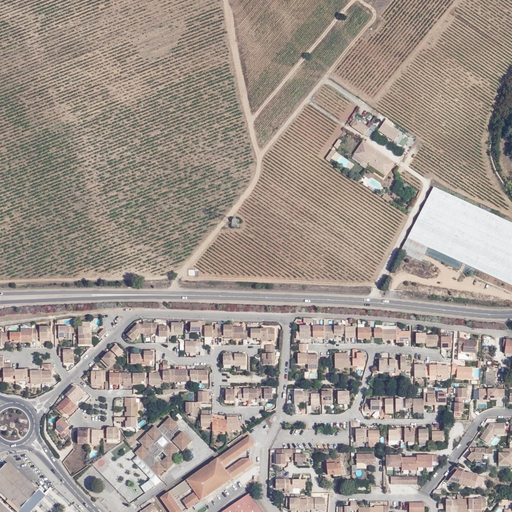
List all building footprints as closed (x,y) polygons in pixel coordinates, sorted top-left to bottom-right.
[(370,129),(358,121),(353,127),(366,135),(370,129)] [(401,133),(385,123),(380,130),(395,141),(401,133)] [(355,155),(369,164),(382,173),(385,167),(390,170),(394,163),(390,160),(389,162),(385,160),(387,158),(378,152),(364,142),(355,155)] [(511,223),(434,187),(408,238),(428,247),(436,251),(434,254),(452,262),(454,259),(479,271),(511,285),(511,223)] [(394,200),(386,194),(383,198),(392,204),(394,200)] [(401,252),(421,261),(428,247),(408,238),(401,252)] [(296,339),(300,339),(312,339),(312,338),(312,327),(312,319),(303,318),(303,326),(299,326),(299,332),(296,332),(296,339)] [(78,326),(78,334),(91,334),(91,330),(89,330),(89,322),(79,322),(79,326),(78,326)] [(170,322),(170,326),(167,326),(167,334),(174,334),(174,332),(181,332),(181,323),(170,322)] [(151,333),(151,332),(154,332),(154,323),(142,323),(142,324),(142,332),(142,333),(151,333)] [(158,332),(158,336),(167,336),(167,334),(167,326),(158,326),(158,323),(154,323),(154,332),(158,332)] [(199,323),(189,323),(189,331),(199,331),(199,333),(204,333),(204,326),(199,326),(199,323)] [(139,335),(139,333),(142,332),(142,324),(136,324),(127,334),(132,339),(136,335),(137,337),(139,335)] [(231,327),(231,325),(223,325),(223,328),(223,335),(231,336),(231,327)] [(47,338),(50,338),(50,326),(39,327),(39,329),(35,329),(36,338),(39,338),(39,343),(44,342),(44,340),(47,340),(47,338)] [(65,334),(69,334),(69,326),(54,326),(54,336),(58,335),(58,337),(65,337),(65,334)] [(212,329),(212,326),(204,326),(204,333),(204,336),(212,336),(212,329)] [(369,338),(369,330),(369,329),(364,329),(364,326),(356,326),(356,329),(356,340),(365,340),(365,341),(369,341),(369,338)] [(242,340),(246,340),(246,331),(242,331),(242,327),(231,327),(231,336),(231,339),(242,339),(242,340)] [(273,338),(273,327),(260,327),(260,328),(260,336),(260,338),(273,338)] [(317,337),(323,337),(323,327),(312,327),(312,338),(316,338),(317,337)] [(333,339),(333,335),(333,327),(323,327),(323,337),(323,339),(333,339)] [(340,334),(345,334),(344,327),(336,327),(333,327),(333,335),(340,336),(340,334)] [(345,338),(355,338),(354,327),(344,327),(345,334),(345,338)] [(387,330),(387,327),(381,327),(381,330),(381,331),(381,340),(395,340),(395,330),(387,330)] [(400,328),(397,328),(395,328),(395,330),(395,332),(395,340),(395,343),(402,343),(402,340),(409,340),(409,332),(400,332),(400,328)] [(31,338),(36,338),(35,329),(20,330),(20,333),(20,342),(20,343),(31,342),(31,338)] [(101,337),(107,331),(103,329),(98,334),(101,337)] [(373,339),(381,338),(381,331),(381,330),(374,330),(369,330),(369,338),(373,338),(373,339)] [(20,342),(20,333),(5,333),(5,342),(10,342),(20,342)] [(78,344),(91,344),(91,334),(78,334),(78,344)] [(415,334),(415,344),(421,344),(425,344),(425,336),(425,334),(415,334)] [(440,338),(440,344),(440,349),(445,349),(444,347),(450,347),(450,337),(445,337),(445,334),(440,334),(440,336),(440,338)] [(436,347),(436,343),(440,344),(440,338),(440,336),(425,336),(425,344),(425,345),(425,347),(436,347)] [(196,346),(199,346),(199,344),(199,338),(195,338),(195,340),(184,341),(184,351),(196,351),(196,346)] [(123,352),(116,345),(108,353),(113,358),(116,355),(118,357),(123,352)] [(63,349),(63,347),(58,347),(58,355),(63,356),(65,356),(65,363),(73,363),(73,349),(63,349)] [(263,363),(273,363),(273,349),(265,349),(265,353),(261,353),(261,357),(263,357),(263,363)] [(356,354),(356,353),(356,350),(352,351),(352,357),(352,367),(357,367),(356,364),(363,364),(363,354),(359,354),(356,354)] [(143,351),(143,354),(139,354),(140,362),(143,361),(143,359),(153,359),(153,355),(149,355),(149,351),(143,351)] [(116,361),(113,358),(108,353),(100,361),(105,366),(107,364),(110,367),(116,361)] [(222,353),(222,364),(234,364),(234,353),(222,353)] [(245,364),(244,353),(234,353),(234,364),(245,364)] [(130,361),(130,363),(139,363),(140,362),(139,354),(133,354),(127,354),(127,361),(130,361)] [(296,365),(307,364),(307,354),(304,354),(300,354),(296,355),(296,365)] [(310,356),(310,354),(307,354),(307,364),(307,369),(316,368),(316,356),(310,356)] [(348,368),(352,368),(352,367),(352,357),(347,357),(347,354),(341,354),(341,366),(348,365),(348,368)] [(405,358),(399,357),(399,361),(400,371),(409,371),(409,360),(405,360),(405,358)] [(169,381),(169,383),(173,383),(173,381),(173,369),(169,369),(169,371),(165,371),(165,367),(166,367),(166,365),(166,360),(162,360),(162,372),(162,380),(169,381)] [(378,362),(378,373),(388,373),(388,361),(388,360),(384,360),(384,362),(378,362)] [(400,374),(400,371),(399,361),(394,361),(388,361),(388,373),(394,373),(394,374),(400,374)] [(11,369),(11,364),(3,364),(3,366),(3,369),(3,370),(3,378),(10,378),(10,379),(15,379),(15,370),(15,369),(11,369)] [(52,368),(52,364),(44,364),(41,364),(41,368),(44,368),(44,371),(41,371),(41,382),(52,382),(52,368)] [(413,365),(413,378),(425,378),(424,367),(424,366),(419,366),(413,365)] [(436,365),(428,366),(428,367),(428,377),(436,376),(436,365)] [(440,365),(436,365),(436,376),(441,376),(441,379),(448,379),(447,367),(440,367),(440,365)] [(456,367),(456,365),(451,365),(451,373),(456,374),(455,378),(470,379),(471,368),(462,367),(462,368),(461,368),(460,367),(456,367)] [(30,371),(30,369),(26,369),(26,370),(26,378),(30,378),(30,382),(30,384),(41,384),(41,382),(41,371),(30,371)] [(186,369),(173,369),(173,381),(186,381),(186,370),(186,369)] [(26,382),(26,378),(26,370),(15,370),(15,379),(15,380),(22,380),(22,382),(26,382)] [(197,380),(197,370),(186,370),(186,381),(186,382),(190,383),(190,381),(197,381),(197,380)] [(206,380),(206,370),(197,370),(197,380),(200,380),(206,380)] [(101,383),(101,379),(105,379),(105,371),(100,371),(100,372),(91,372),(91,384),(101,383)] [(495,372),(484,371),(483,383),(485,384),(494,385),(495,372)] [(122,382),(123,384),(132,385),(132,373),(132,372),(119,373),(119,382),(122,382)] [(162,372),(148,373),(148,378),(148,383),(148,384),(156,384),(162,384),(162,383),(162,380),(162,372)] [(109,383),(119,383),(119,382),(119,373),(109,373),(109,379),(109,383)] [(148,378),(144,378),(144,373),(132,373),(132,385),(136,385),(136,384),(148,383),(148,378)] [(243,397),(243,399),(247,399),(247,398),(247,395),(247,387),(238,388),(237,385),(234,385),(234,389),(234,394),(238,394),(238,397),(243,397)] [(83,395),(74,386),(65,395),(67,397),(74,404),(83,395)] [(257,394),(260,393),(260,388),(260,386),(256,386),(256,387),(247,387),(247,395),(257,396),(257,394)] [(271,398),(271,388),(260,388),(260,393),(260,398),(271,398)] [(505,397),(505,388),(479,388),(479,399),(489,399),(488,397),(505,397)] [(234,400),(234,394),(234,389),(222,389),(222,393),(224,393),(224,400),(234,400)] [(463,398),(466,398),(466,389),(458,389),(458,398),(455,398),(455,403),(461,404),(462,404),(463,398)] [(208,391),(195,391),(195,402),(199,402),(208,402),(208,391)] [(344,402),(344,404),(349,404),(349,391),(336,392),(337,402),(344,402)] [(423,393),(423,396),(423,399),(423,406),(427,406),(427,403),(434,403),(434,392),(427,391),(427,393),(423,393)] [(297,402),(306,402),(306,392),(292,393),(293,404),(297,404),(297,402)] [(310,394),(310,392),(306,392),(306,402),(310,402),(310,405),(319,405),(319,394),(310,394)] [(331,392),(321,392),(321,405),(325,405),(325,402),(331,402),(331,392)] [(446,392),(434,392),(434,403),(434,404),(438,404),(438,402),(446,401),(446,392)] [(65,413),(66,414),(76,405),(74,404),(67,397),(58,406),(59,407),(57,409),(62,415),(65,413)] [(124,403),(126,403),(126,407),(137,407),(137,402),(135,402),(135,398),(124,397),(124,403)] [(393,410),(392,399),(379,399),(379,400),(379,406),(384,406),(385,411),(393,410)] [(413,408),(413,413),(423,413),(423,406),(423,399),(409,399),(409,408),(413,408)] [(379,410),(379,406),(379,400),(370,400),(370,404),(364,404),(365,412),(371,412),(370,410),(379,410)] [(196,406),(199,406),(199,402),(195,402),(186,402),(186,410),(188,413),(190,412),(190,415),(196,415),(196,406)] [(454,412),(462,413),(463,404),(462,404),(461,404),(455,403),(454,412)] [(126,411),(124,411),(124,417),(127,417),(135,417),(137,417),(137,407),(126,407),(126,411)] [(201,414),(201,426),(212,426),(212,416),(212,414),(208,415),(208,409),(201,409),(202,414),(201,414)] [(212,426),(212,429),(227,429),(227,419),(220,419),(220,418),(220,417),(216,417),(216,416),(212,416),(212,426)] [(237,416),(227,416),(227,417),(227,419),(227,429),(241,429),(241,420),(238,420),(237,416)] [(125,427),(135,427),(135,417),(127,417),(127,421),(125,421),(125,427)] [(147,461),(152,466),(150,468),(157,476),(165,468),(164,468),(164,467),(167,469),(174,462),(169,457),(169,456),(170,457),(177,449),(175,447),(177,445),(181,450),(191,441),(182,431),(175,437),(172,434),(179,427),(169,417),(157,428),(154,425),(146,432),(147,433),(146,433),(145,433),(138,440),(143,445),(142,445),(141,445),(134,452),(141,460),(145,456),(149,460),(147,461)] [(63,438),(70,432),(70,431),(67,428),(69,426),(61,418),(56,423),(56,428),(62,433),(60,435),(63,438)] [(481,438),(488,443),(494,434),(496,432),(505,432),(505,424),(491,424),(481,438)] [(107,439),(119,439),(119,428),(113,427),(107,428),(107,429),(103,429),(103,430),(103,438),(107,438),(107,439)] [(397,438),(401,438),(401,435),(400,429),(400,428),(397,428),(388,428),(389,441),(397,441),(397,438)] [(410,440),(410,442),(414,442),(414,428),(400,429),(401,435),(401,438),(401,439),(405,439),(405,441),(408,441),(410,440)] [(424,430),(418,430),(418,442),(428,441),(428,428),(424,428),(424,430)] [(431,428),(432,441),(433,441),(443,440),(443,431),(433,431),(433,429),(433,428),(431,428)] [(92,432),(92,429),(88,429),(88,431),(88,444),(99,444),(99,438),(99,430),(95,430),(94,432),(92,432)] [(364,438),(368,438),(368,431),(368,429),(355,430),(355,439),(360,439),(360,441),(364,441),(364,438)] [(78,444),(88,444),(88,431),(78,431),(78,444)] [(378,431),(368,431),(368,438),(368,447),(373,446),(373,442),(373,440),(378,440),(378,436),(378,432),(378,431)] [(254,441),(250,435),(160,498),(169,511),(182,511),(175,500),(193,488),(196,491),(182,501),(188,509),(209,495),(207,492),(212,489),(214,491),(218,488),(216,486),(221,482),(223,485),(254,463),(250,458),(243,459),(227,469),(225,466),(254,445),(254,441)] [(485,448),(475,448),(472,453),(468,458),(473,462),(475,458),(483,458),(483,453),(485,453),(485,448)] [(511,448),(509,448),(503,448),(501,448),(501,453),(498,453),(498,464),(510,464),(510,466),(510,467),(511,467),(511,448)] [(292,457),(291,450),(283,450),(284,452),(283,452),(282,455),(277,455),(277,465),(286,465),(286,457),(292,457)] [(296,455),(296,450),(291,450),(292,457),(292,460),(296,460),(296,462),(306,462),(306,458),(306,455),(296,455)] [(374,465),(374,454),(356,454),(356,462),(366,462),(366,465),(374,465)] [(438,462),(438,455),(424,455),(424,468),(432,467),(432,462),(438,462)] [(150,468),(152,466),(147,461),(149,460),(145,456),(141,460),(150,468)] [(333,474),(333,475),(341,474),(339,458),(326,459),(327,466),(327,470),(328,474),(333,474)] [(0,487),(22,507),(36,492),(6,464),(0,470),(0,487)] [(478,475),(456,470),(454,466),(452,469),(447,475),(444,480),(447,483),(449,481),(457,483),(460,483),(464,484),(464,483),(475,485),(478,475)] [(289,488),(289,480),(289,478),(285,478),(285,480),(284,480),(281,480),(276,479),(276,480),(276,488),(289,488)] [(143,491),(155,486),(152,479),(141,484),(143,491)] [(306,488),(306,480),(289,480),(289,488),(289,494),(293,494),(293,488),(306,488)] [(260,511),(248,494),(221,511),(260,511)] [(294,509),(294,511),(299,511),(299,502),(299,501),(299,499),(299,498),(299,494),(294,494),(294,498),(285,498),(285,506),(289,506),(289,509),(294,509)] [(120,498),(126,507),(130,504),(123,495),(120,498)] [(310,499),(310,501),(310,509),(317,509),(317,510),(325,510),(324,499),(310,499)] [(464,511),(467,511),(469,511),(469,499),(462,499),(458,499),(458,500),(458,510),(464,510),(464,511)] [(486,507),(486,499),(469,499),(469,511),(473,511),(474,510),(483,509),(483,507),(486,507)] [(452,500),(446,501),(446,504),(446,508),(446,511),(452,511),(452,510),(458,510),(458,500),(452,500)] [(11,511),(0,501),(0,511),(11,511)] [(351,511),(351,510),(356,510),(356,502),(351,502),(351,508),(341,508),(341,511),(351,511)] [(370,511),(371,508),(360,508),(360,502),(356,502),(356,510),(359,510),(359,511),(370,511)]
